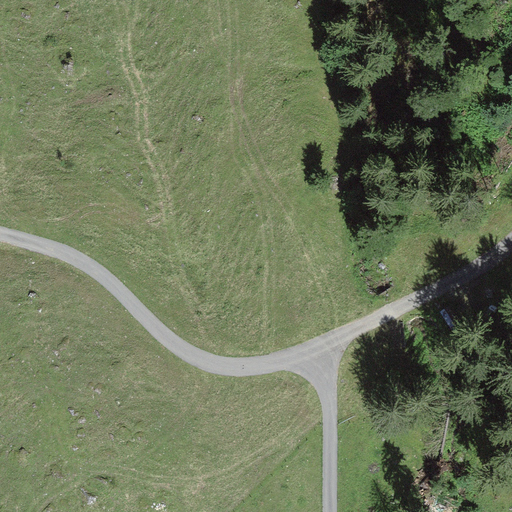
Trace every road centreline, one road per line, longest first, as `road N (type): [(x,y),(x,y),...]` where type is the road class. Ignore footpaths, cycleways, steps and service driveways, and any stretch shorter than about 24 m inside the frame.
road 1 (track): [(0,236),(83,263),(197,359),(252,366),(317,350)]
road 2 (track): [(317,350),(511,246)]
road 3 (track): [(331,511),(331,413),(317,350)]
